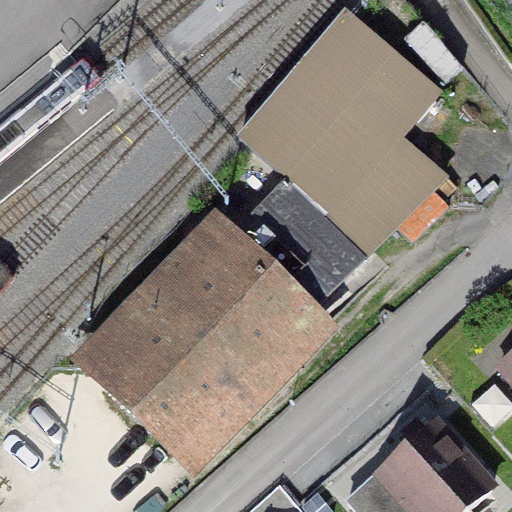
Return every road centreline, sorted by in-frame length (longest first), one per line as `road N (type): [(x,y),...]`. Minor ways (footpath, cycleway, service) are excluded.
road 1 (residential): [(203,511),(511,231)]
road 2 (residential): [(511,104),(431,0)]
